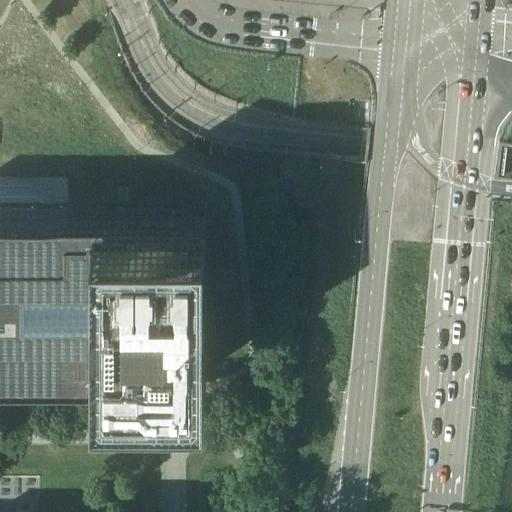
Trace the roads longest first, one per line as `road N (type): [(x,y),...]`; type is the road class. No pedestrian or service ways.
road 1 (secondary): [(394,47),(352,511)]
road 2 (secondary): [(434,511),(474,70)]
road 3 (unclassified): [(0,435),(174,436)]
